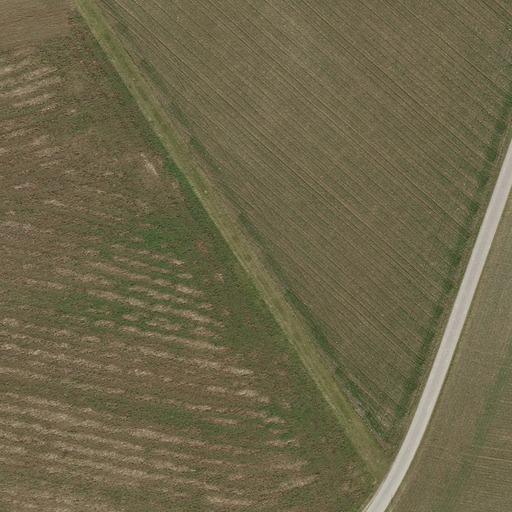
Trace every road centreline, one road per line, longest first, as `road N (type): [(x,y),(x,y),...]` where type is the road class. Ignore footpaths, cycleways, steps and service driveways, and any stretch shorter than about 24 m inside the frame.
road 1 (track): [(86,0),(391,485)]
road 2 (track): [(374,511),(419,423),(511,164)]
